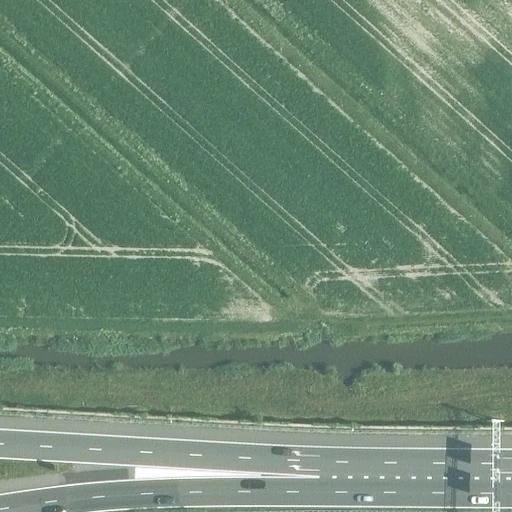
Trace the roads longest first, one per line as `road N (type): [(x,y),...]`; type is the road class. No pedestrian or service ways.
road 1 (motorway): [(319,477),(133,452),(0,445)]
road 2 (motorway): [(319,477),(0,510)]
road 3 (motorway): [(511,479),(319,477)]
